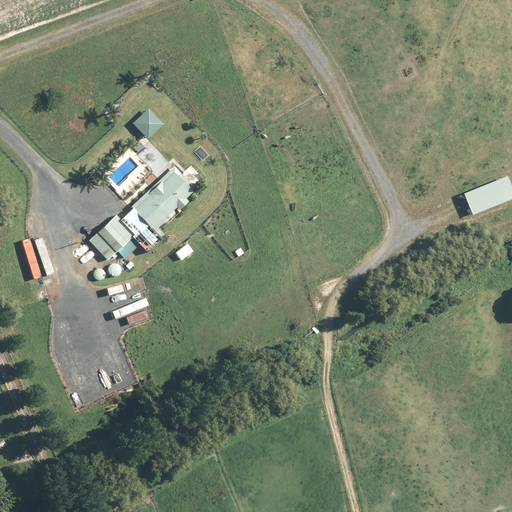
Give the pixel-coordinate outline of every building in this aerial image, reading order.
[(149,108),(132,124),(148,140),(164,123),(149,108)] [(140,140),(131,147),(138,155),(146,147),(140,140)] [(210,143),(204,149),(213,158),(219,152),(210,143)] [(181,173),(175,167),(131,206),(134,209),(122,220),(118,216),(90,241),(95,247),(83,258),(86,262),(98,251),(106,261),(117,251),(124,259),(139,245),(148,255),(165,240),(157,232),(190,202),(187,198),(206,182),(191,165),(181,173)] [(463,193),(472,216),(511,200),(511,187),(507,176),(463,193)] [(78,227),(63,209),(58,213),(60,216),(49,225),(62,240),(78,227)] [(43,237),(35,240),(46,277),(55,274),(43,237)] [(31,238),(23,241),(34,280),(42,277),(31,238)]
